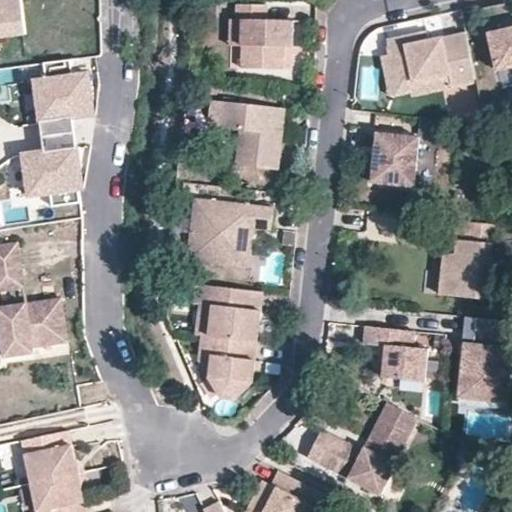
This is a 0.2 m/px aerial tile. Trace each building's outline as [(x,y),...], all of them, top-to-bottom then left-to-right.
[(0,0),(0,36),(27,33),(22,0),(0,0)] [(285,69),(285,47),(293,47),(294,20),(268,20),(269,5),(238,4),(238,20),(244,20),(243,45),(243,68),(285,69)] [(243,45),(244,20),(238,20),(231,20),(231,45),(243,45)] [(511,67),(511,28),(509,30),(491,34),(499,70),(511,67)] [(477,82),(467,33),(430,41),(428,32),(388,41),(391,55),(383,57),(390,87),(450,74),(453,87),(477,82)] [(73,60),(45,64),(48,80),(37,81),(42,123),(75,118),(96,116),(90,74),(75,76),(73,60)] [(217,128),(220,101),(213,100),(210,127),(217,128)] [(279,170),(286,109),(220,101),(217,128),(241,131),(237,165),(279,170)] [(441,119),(422,117),(421,131),(440,133),(441,119)] [(75,118),(42,123),(47,152),(48,152),(80,148),(75,118)] [(411,186),(417,137),(374,132),(369,182),(411,186)] [(47,152),(26,155),(31,197),(53,194),(55,207),(83,203),(81,189),(85,189),(80,148),(48,152),(47,152)] [(272,230),(274,208),(195,199),(188,261),(250,267),(253,238),(245,237),(246,227),(255,228),(272,230)] [(500,244),(492,244),(494,225),(453,221),(451,239),(458,240),(457,253),(446,252),(441,294),(494,299),(500,244)] [(253,238),(255,228),(246,227),(245,237),(253,238)] [(0,245),(0,271),(19,268),(16,243),(0,245)] [(20,274),(19,268),(0,271),(0,344),(2,359),(33,354),(32,347),(67,342),(60,299),(34,303),(35,310),(26,311),(24,304),(0,307),(0,291),(23,289),(20,274)] [(258,342),(262,311),(254,310),(256,291),(196,284),(194,304),(200,305),(214,307),(211,336),(250,341),(258,342)] [(262,311),(264,292),(256,291),(254,310),(262,311)] [(34,303),(24,304),(26,311),(35,310),(34,303)] [(211,336),(214,307),(200,305),(196,335),(202,336),(211,336)] [(471,344),(473,317),(462,316),(460,343),(462,343),(471,344)] [(504,403),(510,348),(506,347),(509,321),(473,317),(471,344),(462,343),(462,345),(457,398),(504,403)] [(426,382),(429,349),(414,348),(416,332),(366,327),(364,344),(386,346),(383,378),(426,382)] [(248,359),(250,341),(202,336),(200,356),(213,358),(211,379),(223,397),(238,399),(254,383),(256,360),(248,359)] [(256,360),(258,342),(250,341),(248,359),(256,360)] [(211,379),(213,358),(200,356),(200,362),(211,379)] [(396,462),(419,418),(388,402),(364,451),(323,429),(309,457),(382,495),(398,464),(396,462)] [(73,446),(70,430),(23,441),(32,483),(74,474),(68,447),(73,446)] [(467,461),(474,447),(461,440),(453,454),(467,461)] [(76,460),(73,446),(68,447),(74,474),(86,472),(76,460)] [(324,511),(319,509),(327,495),(280,471),(273,485),(264,481),(247,511),(324,511)] [(82,487),(86,472),(74,474),(80,502),(85,501),(82,487)] [(74,474),(32,483),(38,511),(86,511),(85,501),(80,502),(74,474)] [(201,511),(196,494),(180,500),(184,511),(201,511)] [(226,511),(220,502),(205,510),(205,511),(226,511)]
